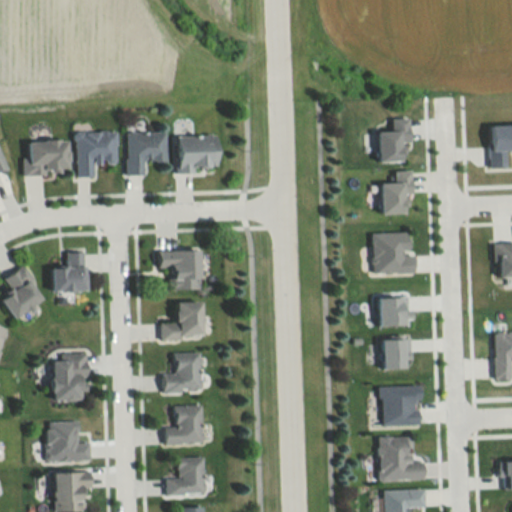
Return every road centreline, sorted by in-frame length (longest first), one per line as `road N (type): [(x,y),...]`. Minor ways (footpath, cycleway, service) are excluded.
road 1 (residential): [(273,0),(289,511)]
road 2 (residential): [(458,511),(442,101)]
road 3 (residential): [(124,511),(114,213)]
road 4 (residential): [(280,206),(47,217),(0,231)]
